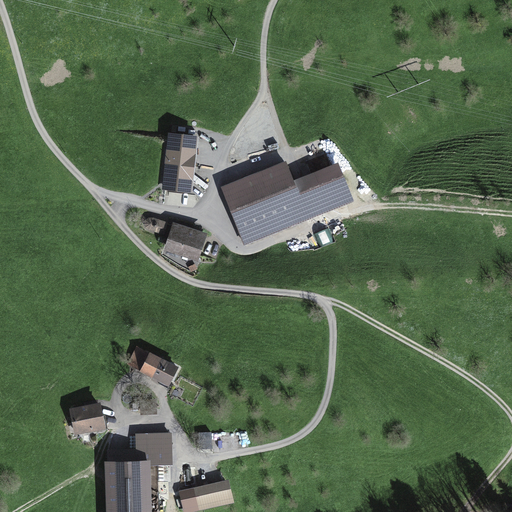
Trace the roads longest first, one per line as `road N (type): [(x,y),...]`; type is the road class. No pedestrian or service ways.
road 1 (unclassified): [(83,181),(192,217),(214,202),(225,158),(259,106),(275,0)]
road 2 (unclassified): [(83,181),(159,261),(190,279),(328,301)]
road 3 (unclassified): [(196,458),(277,444),(315,422),(331,386),(328,301)]
road 4 (track): [(328,301),(418,341),(480,381),(511,418)]
road 5 (unclassified): [(2,0),(42,131),(83,181)]
